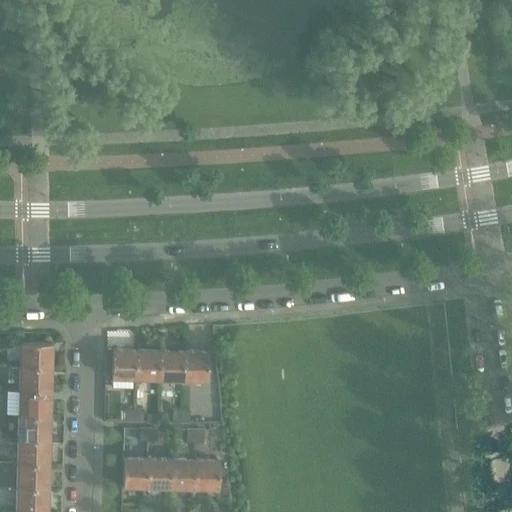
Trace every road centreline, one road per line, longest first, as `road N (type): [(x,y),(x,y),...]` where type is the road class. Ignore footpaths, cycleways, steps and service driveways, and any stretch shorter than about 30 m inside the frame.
road 1 (secondary): [(511,168),(261,201),(0,210)]
road 2 (secondary): [(0,255),(319,240),(511,213)]
road 3 (residential): [(86,309),(486,276)]
road 4 (residential): [(511,507),(486,276)]
road 5 (residential): [(86,309),(84,511)]
